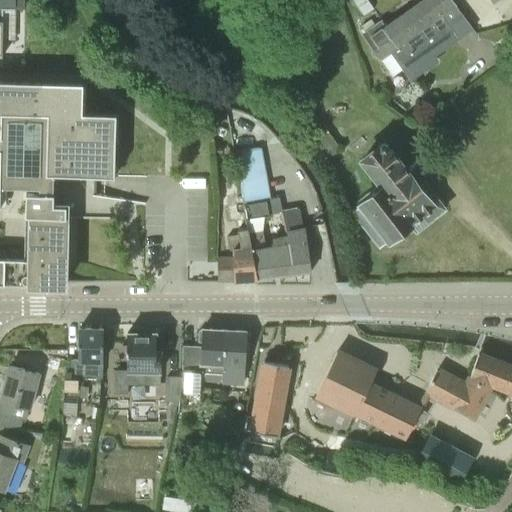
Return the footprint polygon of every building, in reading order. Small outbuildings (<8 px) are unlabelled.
[(0,0),(0,14),(1,15),(1,9),(3,9),(24,9),(24,0),(0,0)] [(351,0),(362,15),(372,9),(365,0),(351,0)] [(418,0),(420,1),(388,24),(403,44),(443,16),(457,5),(453,0),(418,0)] [(436,56),(460,39),(443,16),(403,44),(388,24),(386,25),(382,20),(375,24),(371,19),(362,26),(365,31),(363,33),(382,60),(391,54),(411,81),(439,61),(436,56)] [(54,194),(39,194),(26,193),(26,216),(26,217),(25,259),(2,258),(2,260),(3,260),(3,263),(1,263),(1,279),(3,279),(3,282),(0,281),(0,205),(0,206),(1,187),(3,93),(13,94),(12,114),(48,115),(46,175),(55,175),(115,177),(117,114),(83,113),(83,83),(0,80),(0,283),(64,286),(66,206),(54,206),(54,194)] [(320,162),(340,148),(322,123),(302,137),(320,162)] [(388,145),(388,142),(381,142),(380,143),(379,143),(359,160),(380,189),(350,212),(378,248),(409,225),(414,232),(443,210),(421,182),(419,183),(390,145),(388,145)] [(263,168),(236,172),(242,204),(269,199),(263,168)] [(269,216),(267,199),(242,204),(245,220),(247,219),(269,216)] [(300,217),(298,208),(280,212),(285,231),(301,229),(299,217),(300,217)] [(291,274),(309,272),(310,272),(303,228),(301,229),(285,231),(285,235),(291,274)] [(235,281),(257,279),(246,229),(238,230),(229,232),(232,249),(218,251),(217,256),(232,256),(232,257),(235,281)] [(257,279),(291,274),(285,235),(273,238),(274,245),(264,247),(261,231),(248,233),(252,249),(257,279)] [(234,281),(235,281),(232,257),(217,258),(218,281),(218,282),(234,281)] [(103,329),(87,328),(87,329),(79,328),(79,360),(72,360),(71,379),(79,379),(79,376),(104,377),(103,329)] [(142,333),(141,329),(131,329),(130,333),(127,333),(127,370),(114,370),(114,394),(128,394),(128,385),(160,385),(160,374),(161,374),(160,351),(156,351),(156,333),(142,333)] [(182,346),(180,372),(218,373),(220,330),(202,329),(201,347),(182,346)] [(242,386),(245,331),(220,330),(218,373),(217,384),(242,386)] [(342,409),(405,440),(422,406),(372,381),(378,368),(338,348),(315,395),(342,409)] [(436,370),(424,393),(477,421),(494,390),(511,397),(511,367),(479,355),(465,386),(436,370)] [(280,436),(291,368),(260,363),(249,431),(280,436)] [(29,410),(39,374),(9,366),(0,401),(0,402),(0,427),(20,430),(23,419),(26,420),(29,410)] [(166,377),(165,402),(179,403),(180,378),(166,377)] [(24,464),(31,444),(1,434),(0,437),(0,491),(5,493),(17,462),(24,464)] [(477,463),(428,438),(416,460),(465,485),(477,463)] [(197,475),(198,468),(187,466),(187,469),(182,468),(180,476),(191,478),(189,497),(165,494),(162,508),(167,509),(167,510),(178,511),(209,511),(210,508),(205,507),(205,501),(193,498),(197,475)]
